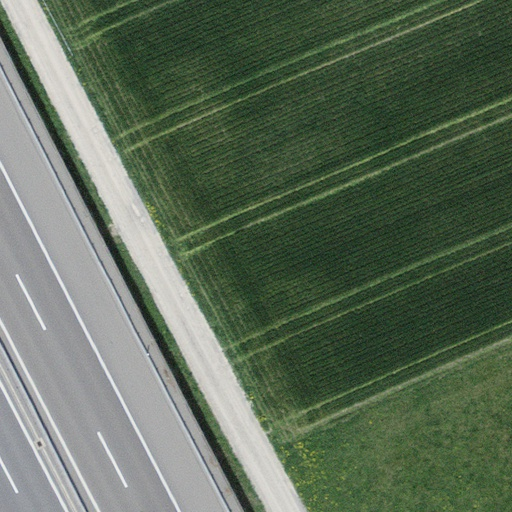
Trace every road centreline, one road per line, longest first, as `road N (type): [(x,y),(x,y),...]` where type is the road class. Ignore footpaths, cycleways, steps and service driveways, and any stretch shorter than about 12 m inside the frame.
road 1 (track): [(21,0),(288,511)]
road 2 (motorway): [(139,511),(0,240)]
